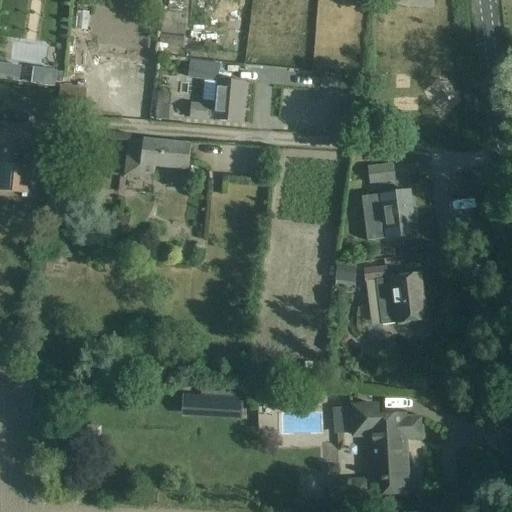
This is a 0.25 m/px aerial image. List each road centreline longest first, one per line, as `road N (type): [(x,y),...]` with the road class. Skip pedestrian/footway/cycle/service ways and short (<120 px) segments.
road 1 (residential): [(503,157),(464,160),(65,120)]
road 2 (unclassified): [(503,157),(483,0)]
